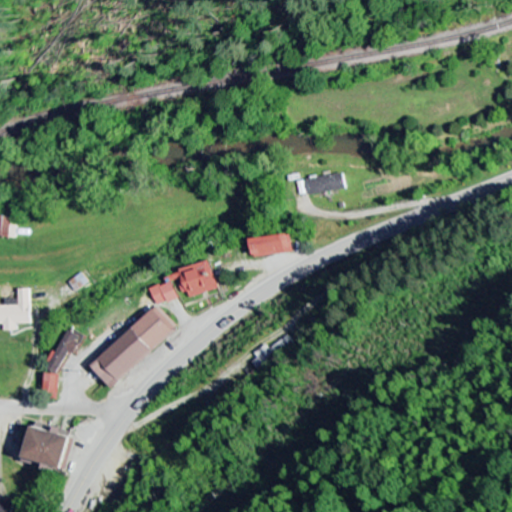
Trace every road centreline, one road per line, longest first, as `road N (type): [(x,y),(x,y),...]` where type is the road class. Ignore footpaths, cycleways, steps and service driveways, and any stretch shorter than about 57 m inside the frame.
road 1 (secondary): [(511,182),(298,271),(204,338),(132,412),(69,511)]
road 2 (residential): [(132,412),(0,406)]
